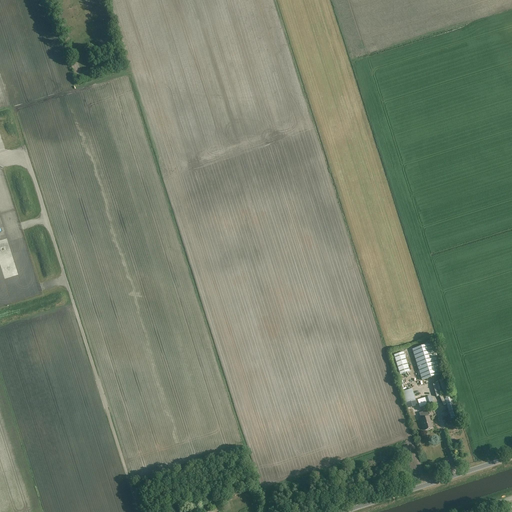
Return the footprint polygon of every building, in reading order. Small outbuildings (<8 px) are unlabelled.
[(0,241),(0,261),(5,279),(18,275),(9,239),(0,241)] [(443,374),(433,343),(412,350),(422,381),(443,374)] [(452,397),(446,378),(438,381),(451,420),(459,417),(453,397),(452,397)] [(404,391),(407,402),(415,399),(412,388),(404,391)] [(431,396),(417,400),(420,407),(427,405),(428,407),(434,406),(431,396)] [(432,428),(427,411),(419,413),(424,430),(432,428)]
